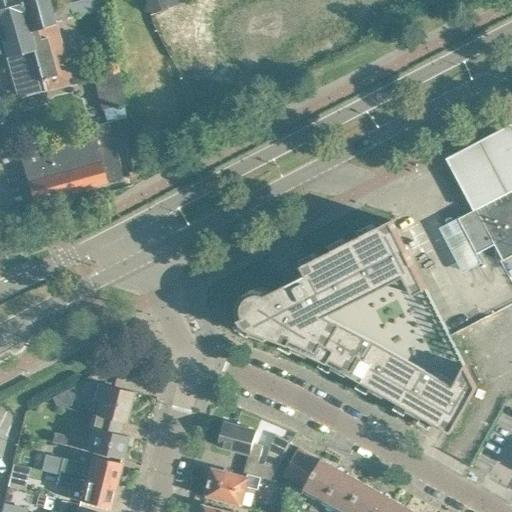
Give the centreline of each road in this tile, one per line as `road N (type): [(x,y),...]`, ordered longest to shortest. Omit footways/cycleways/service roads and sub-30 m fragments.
road 1 (secondary): [(511,33),(127,231)]
road 2 (secondary): [(142,260),(511,72)]
road 3 (residential): [(490,511),(201,366)]
road 4 (secondary): [(0,335),(142,260)]
road 5 (residential): [(161,511),(201,366)]
road 6 (secondary): [(127,231),(0,292)]
